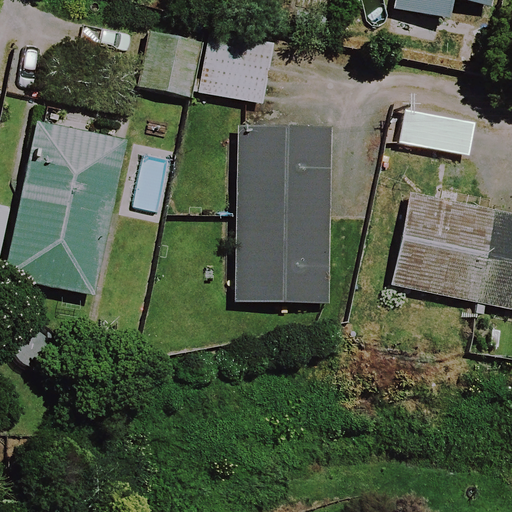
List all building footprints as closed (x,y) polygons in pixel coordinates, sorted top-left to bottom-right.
[(194,98),(202,36),(147,29),(139,91),(194,98)] [(202,36),(194,98),(260,107),(268,44),(202,36)] [(126,127),(24,105),(8,181),(25,184),(4,283),(89,301),(126,127)] [(501,131),(400,110),(393,141),(494,163),(501,131)] [(329,133),(238,128),(229,308),(320,313),(329,133)] [(464,305),(492,172),(464,166),(454,212),(404,202),(386,288),(464,305)] [(511,220),(496,217),(476,310),(511,317),(511,220)]
